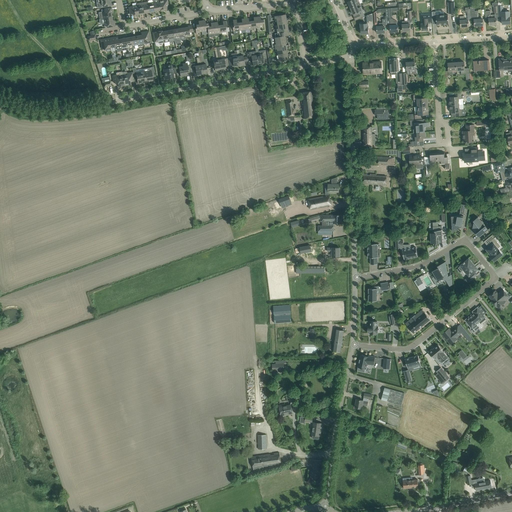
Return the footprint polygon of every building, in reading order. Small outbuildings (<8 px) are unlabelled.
[(97,3),(98,8),(103,7),(112,6),(111,3),(110,3),(108,0),(99,0),(100,3),(97,3)] [(158,2),(159,2),(158,0),(152,0),(153,3),(155,12),(160,11),(158,2)] [(169,9),(167,0),(159,2),(158,2),(160,11),(169,9)] [(360,4),(349,8),(351,11),(352,11),(353,14),(354,16),(360,14),(361,18),(365,16),(363,10),(360,4)] [(133,15),(139,14),(137,5),(137,6),(128,7),(130,14),(133,14),(133,15)] [(102,12),(99,13),(100,19),(112,17),(111,11),(112,11),(112,8),(104,9),(104,12),(102,12)] [(386,19),(387,25),(390,24),(390,32),(398,31),(397,21),(390,22),(389,8),(385,9),(385,12),(386,19)] [(470,9),(471,18),(471,19),(474,19),(475,26),(483,25),(483,18),(479,19),(478,15),(479,15),(478,15),(478,11),(474,11),(474,9),(470,9)] [(491,15),(490,11),(485,11),(486,19),(489,19),(489,25),(496,24),(496,18),(496,14),(491,15)] [(510,11),(503,12),(501,12),(502,18),(503,24),(510,23),(510,17),(510,11)] [(432,14),(432,20),(436,19),(437,24),(442,24),(442,25),(449,24),(448,15),(436,16),(436,12),(432,12),(432,14)] [(372,13),(367,15),(368,23),(360,24),(361,27),(360,27),(361,29),(359,29),(360,33),(361,33),(361,34),(369,33),(368,28),(373,27),(373,25),(372,17),(372,13)] [(286,18),(285,14),(274,16),(275,19),(277,29),(276,29),(277,31),(277,33),(275,33),(276,37),(274,38),(275,44),(274,44),(275,51),(277,51),(278,59),(277,59),(277,62),(288,60),(288,56),(286,56),(286,54),(287,54),(286,47),(284,47),(284,43),(285,43),(284,36),(289,35),(288,31),(286,31),(286,27),(288,27),(286,20),(284,20),(284,19),(286,18)] [(422,24),(421,24),(421,31),(429,30),(428,23),(432,23),(432,22),(432,20),(432,14),(424,15),(425,23),(422,24)] [(468,20),(464,20),(464,16),(460,16),(461,27),(469,26),(468,20)] [(107,28),(115,26),(115,23),(113,24),(112,17),(100,19),(100,20),(99,20),(100,25),(104,24),(104,26),(107,25),(107,28)] [(387,25),(386,19),(382,19),(382,23),(379,23),(379,26),(376,26),(377,33),(385,32),(384,26),(387,26),(387,25)] [(410,30),(410,24),(410,21),(402,21),(402,24),(403,31),(410,30)] [(183,27),(184,36),(190,35),(190,32),(193,31),(192,25),(183,27)] [(149,31),(141,32),(141,35),(143,42),(143,44),(151,43),(150,41),(149,31)] [(159,43),(163,43),(161,31),(153,32),(154,42),(158,42),(158,43),(159,43)] [(102,49),(111,48),(109,38),(100,40),(102,49)] [(268,44),(264,44),(265,46),(266,46),(268,61),(269,64),(272,63),(272,60),(273,59),(273,56),(270,57),(268,46),(268,44)] [(221,59),(220,57),(221,57),(222,56),(221,52),(220,52),(219,47),(216,47),(220,69),(221,69),(221,70),(223,70),(224,69),(224,68),(226,68),(225,65),(228,65),(227,58),(221,59)] [(250,52),(246,53),(248,63),(249,63),(248,59),(251,58),(252,63),(253,65),(255,65),(255,66),(257,65),(258,65),(258,64),(255,49),(254,49),(255,51),(250,52)] [(259,54),(258,49),(255,49),(258,64),(259,65),(261,65),(262,64),(264,63),(263,59),(267,58),(266,53),(259,54)] [(203,65),(202,57),(201,55),(203,55),(202,50),(198,51),(199,58),(202,74),(208,73),(206,64),(203,65)] [(231,54),(232,57),(228,58),(229,65),(233,64),(234,67),(239,66),(236,50),(234,51),(234,53),(231,54)] [(236,50),(239,66),(245,65),(243,55),(240,56),(239,50),(236,50)] [(183,66),(179,67),(180,76),(184,75),(184,76),(187,76),(186,72),(189,72),(188,66),(191,66),(191,64),(189,54),(189,52),(185,53),(187,61),(185,62),(185,64),(182,64),(183,66)] [(202,74),(199,58),(196,58),(198,66),(195,66),(195,63),(191,64),(191,66),(192,75),(193,75),(192,72),(196,72),(196,75),(202,74)] [(398,59),(390,60),(391,71),(391,74),(397,73),(399,73),(398,59)] [(508,69),(507,60),(504,60),(504,59),(499,59),(500,71),(496,71),(497,77),(503,76),(503,70),(508,69)] [(480,61),(474,61),(475,70),(482,69),(482,71),(490,70),(489,60),(483,61),(480,62),(480,61)] [(168,69),(163,70),(165,79),(174,77),(173,73),(176,73),(174,64),(173,64),(173,61),(167,62),(168,65),(167,65),(168,69)] [(417,69),(415,69),(415,65),(416,64),(415,63),(415,62),(414,62),(413,61),(410,61),(410,62),(406,62),(407,75),(410,74),(417,73),(417,69)] [(461,74),(465,74),(465,70),(464,62),(460,62),(459,61),(457,62),(456,62),(457,70),(461,70),(461,74)] [(364,74),(382,73),(381,62),(363,63),(364,74)] [(457,70),(456,62),(455,62),(453,62),(452,63),(448,63),(449,75),(453,75),(453,71),(457,70)] [(152,75),(155,74),(154,67),(150,68),(151,70),(144,72),(145,81),(149,81),(149,82),(153,81),(152,75)] [(143,69),(136,70),(136,68),(132,68),(134,78),(137,77),(138,84),(142,83),(142,82),(145,81),(144,72),(143,69)] [(132,72),(127,73),(126,72),(125,71),(122,72),(123,76),(125,85),(129,85),(131,85),(131,81),(133,81),(132,72)] [(125,85),(123,76),(119,77),(119,75),(112,76),(113,81),(115,81),(115,84),(118,84),(119,87),(121,87),(121,86),(125,85)] [(110,77),(101,78),(103,83),(104,82),(104,87),(111,85),(110,81),(110,77)] [(302,110),(312,108),(313,108),(312,97),(311,92),(300,93),(301,98),(302,110)] [(463,99),(461,99),(461,93),(455,93),(455,97),(450,97),(450,99),(449,100),(449,105),(459,104),(463,104),(463,99)] [(427,98),(422,98),(421,95),(414,95),(414,102),(415,102),(418,103),(418,107),(428,106),(427,98)] [(285,101),(288,117),(294,116),(294,110),(293,110),(292,101),(291,101),(291,100),(286,100),(285,100),(285,101)] [(459,104),(449,105),(449,111),(451,110),(451,113),(456,113),(456,116),(456,117),(456,118),(462,117),(462,116),(465,116),(465,109),(462,110),(460,110),(459,104)] [(416,118),(423,118),(423,114),(428,114),(428,106),(418,107),(414,107),(415,111),(416,118)] [(303,119),(309,118),(314,117),(314,112),(313,111),(312,108),(302,110),(303,119)] [(388,119),(388,109),(375,109),(375,115),(377,115),(377,119),(388,119)] [(417,133),(425,132),(425,127),(429,126),(429,122),(419,123),(418,120),(423,119),(412,120),(414,120),(415,129),(413,129),(413,133),(417,133)] [(463,131),(463,142),(466,142),(467,142),(478,141),(475,141),(475,134),(474,125),(466,125),(467,131),(463,131)] [(363,145),(375,145),(375,134),(372,134),(372,127),(363,127),(363,145)] [(424,145),(423,145),(423,138),(425,138),(425,132),(417,133),(417,136),(415,136),(415,141),(413,141),(410,142),(410,144),(409,144),(409,146),(413,146),(424,145)] [(485,156),(478,156),(477,147),(471,148),(471,154),(464,154),(464,158),(465,158),(466,162),(485,160),(485,156)] [(437,153),(438,161),(438,164),(445,164),(445,169),(450,169),(450,166),(451,165),(450,156),(450,159),(447,159),(447,157),(444,157),(444,154),(445,153),(445,152),(443,152),(444,153),(437,153)] [(438,161),(437,153),(430,154),(430,153),(429,153),(429,154),(430,155),(430,158),(429,158),(429,165),(426,165),(427,175),(431,175),(430,165),(435,165),(434,162),(438,161)] [(410,156),(410,165),(417,164),(417,168),(423,168),(423,165),(425,165),(424,158),(421,158),(421,157),(421,155),(416,155),(416,156),(410,157),(410,156)] [(394,157),(390,157),(377,157),(376,163),(383,163),(383,165),(389,165),(394,166),(394,157)] [(503,180),(507,179),(511,177),(511,167),(507,169),(506,168),(503,168),(502,163),(494,165),(495,169),(496,173),(500,172),(503,180)] [(363,184),(368,184),(386,185),(386,176),(376,176),(376,174),(370,174),(370,175),(367,175),(367,174),(364,173),(363,184)] [(511,177),(507,179),(509,185),(507,185),(507,188),(501,189),(502,194),(505,193),(509,193),(511,192),(511,191),(511,177)] [(326,187),(326,192),(328,192),(339,192),(338,184),(335,184),(335,182),(332,182),(332,184),(328,184),(328,186),(326,187)] [(282,208),(292,204),(289,196),(289,195),(279,199),(282,208)] [(331,205),(329,195),(326,196),(326,197),(324,198),(323,197),(308,199),(309,202),(311,201),(312,206),(310,206),(310,207),(310,209),(328,206),(331,205)] [(349,199),(340,200),(340,208),(349,207),(349,199)] [(461,227),(462,226),(466,204),(461,204),(460,215),(455,215),(455,218),(451,218),(452,231),(453,231),(454,231),(453,231),(454,231),(459,228),(460,226),(461,226),(461,227)] [(312,222),(321,219),(321,221),(322,221),(334,221),(334,224),(342,223),(342,215),(325,215),(321,215),(310,218),(310,219),(311,222),(312,222)] [(478,217),(473,221),(474,222),(472,228),(473,229),(473,228),(477,233),(476,233),(479,237),(492,226),(489,222),(485,226),(484,224),(484,223),(482,221),(478,217)] [(433,226),(433,232),(433,233),(431,233),(432,243),(433,243),(434,246),(439,243),(439,242),(443,241),(442,229),(441,230),(441,226),(433,226)] [(494,238),(492,235),(484,241),(489,248),(487,249),(491,255),(491,256),(495,261),(502,254),(498,248),(501,246),(494,238)] [(400,240),(400,239),(395,240),(396,248),(401,248),(402,255),(403,255),(404,259),(405,259),(405,260),(409,259),(409,258),(418,257),(416,247),(404,249),(403,245),(403,240),(400,240)] [(377,244),(368,244),(368,258),(371,258),(371,264),(377,264),(377,257),(378,257),(380,257),(380,252),(378,252),(378,250),(377,244)] [(311,251),(310,245),(300,247),(301,253),(311,251)] [(340,256),(339,248),(332,248),(328,248),(328,251),(332,251),(332,256),(340,256)] [(474,265),(469,259),(465,262),(464,262),(463,263),(459,266),(463,271),(464,269),(470,276),(465,279),(468,282),(476,275),(474,272),(476,270),(473,266),(474,265)] [(438,267),(432,271),(435,276),(433,277),(436,281),(444,277),(445,276),(448,274),(446,262),(439,265),(440,267),(438,268),(438,267)] [(417,280),(415,281),(418,286),(423,283),(420,277),(416,279),(417,280)] [(377,301),(377,289),(381,289),(382,291),(389,289),(388,282),(380,284),(381,286),(372,287),(372,288),(369,288),(369,301),(377,301)] [(496,290),(489,296),(491,299),(490,299),(497,307),(498,307),(506,302),(505,301),(509,297),(503,289),(499,292),(499,293),(498,293),(496,290)] [(289,305),(274,306),(275,323),(290,322),(289,305)] [(469,317),(465,320),(471,327),(470,329),(473,333),(479,328),(480,328),(481,328),(482,328),(482,327),(483,327),(483,326),(483,325),(483,324),(482,324),(487,320),(485,317),(477,308),(473,311),(474,313),(470,317),(469,317)] [(430,319),(425,312),(417,318),(415,315),(411,318),(414,321),(408,326),(413,333),(430,319)] [(371,321),(371,327),(368,327),(368,333),(370,333),(370,334),(372,334),(372,335),(376,335),(376,334),(377,334),(377,333),(378,333),(378,327),(377,327),(377,321),(371,321)] [(449,328),(444,333),(442,334),(450,344),(457,339),(456,337),(462,332),(458,327),(452,332),(449,328)] [(344,330),(336,329),(333,351),(341,352),(344,330)] [(434,360),(438,357),(442,362),(444,361),(445,361),(445,360),(448,358),(443,352),(444,352),(438,345),(433,350),(432,349),(428,352),(434,360)] [(358,367),(366,369),(367,364),(374,365),(375,356),(369,356),(368,356),(361,355),(358,367)] [(420,364),(418,355),(405,359),(407,368),(408,368),(408,370),(404,371),(407,382),(412,380),(409,371),(412,370),(411,367),(420,364)] [(276,364),(275,364),(275,369),(284,369),(284,360),(275,361),(276,364)] [(447,375),(441,368),(436,371),(442,379),(444,378),(445,378),(446,377),(445,377),(447,375)] [(385,388),(381,400),(387,402),(390,389),(385,387),(385,388)] [(356,399),(355,407),(362,409),(362,405),(367,406),(368,399),(371,399),(371,398),(372,396),(372,395),(364,393),(364,398),(363,400),(356,399)] [(279,406),(279,407),(281,416),(287,415),(287,414),(292,413),(291,405),(285,406),(284,404),(279,406)] [(312,438),(319,439),(319,436),(320,436),(322,423),(314,422),(312,435),(313,435),(312,438)] [(258,435),(258,436),(258,449),(267,449),(266,435),(258,435)] [(270,456),(270,454),(251,458),(253,470),(264,468),(263,467),(281,464),(279,453),(274,454),(274,455),(270,456)] [(321,460),(310,459),(309,464),(313,465),(312,478),(319,479),(321,460)] [(418,487),(418,482),(418,479),(403,481),(404,488),(418,487)] [(472,484),(472,487),(475,487),(476,490),(492,487),(490,480),(485,481),(480,482),(479,479),(472,481),(472,484)]
